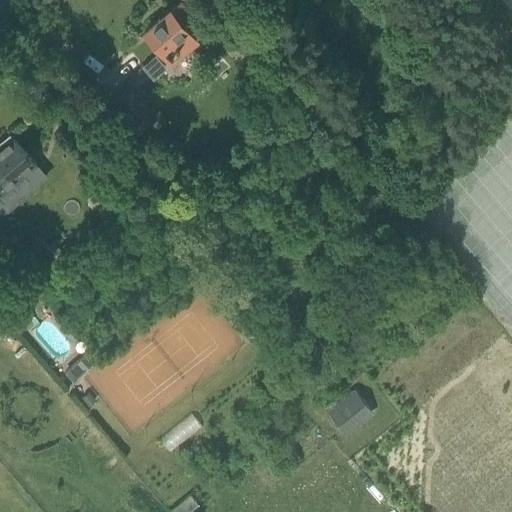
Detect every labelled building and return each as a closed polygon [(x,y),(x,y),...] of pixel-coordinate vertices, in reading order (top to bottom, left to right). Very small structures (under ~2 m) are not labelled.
[(191,12),(181,0),(144,32),(172,64),(197,42),(179,22),(191,12)] [(511,0),(503,0),(511,10),(511,111),(407,202),(511,324),(511,0)] [(138,134),(157,118),(130,85),(110,102),(138,134)] [(0,197),(36,166),(12,137),(0,147),(0,197)] [(112,207),(133,204),(131,188),(110,191),(112,207)] [(85,354),(65,372),(74,382),(94,364),(85,354)] [(345,436),(373,414),(353,389),(325,411),(345,436)] [(89,391),(81,397),(89,406),(96,400),(89,391)]
